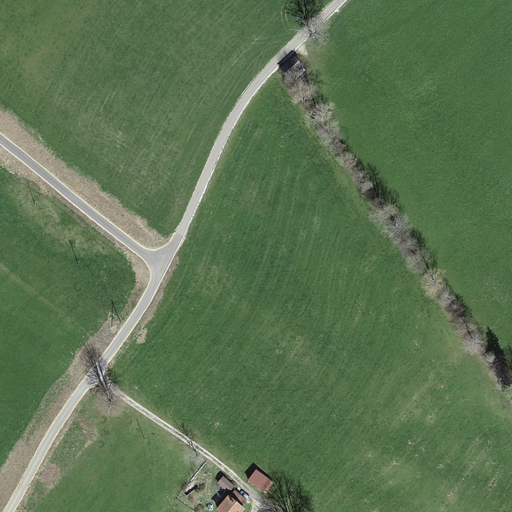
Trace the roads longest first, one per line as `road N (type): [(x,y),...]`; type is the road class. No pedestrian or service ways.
road 1 (unclassified): [(162,267),(232,118),(337,0)]
road 2 (unclassified): [(162,267),(0,138)]
